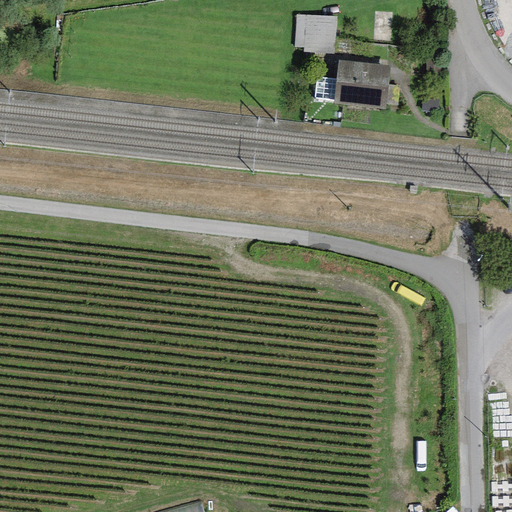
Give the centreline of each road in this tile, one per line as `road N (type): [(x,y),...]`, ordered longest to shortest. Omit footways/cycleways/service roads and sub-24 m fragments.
road 1 (unclassified): [(0,204),(373,250),(447,275),(462,300)]
road 2 (residential): [(472,511),(462,300)]
